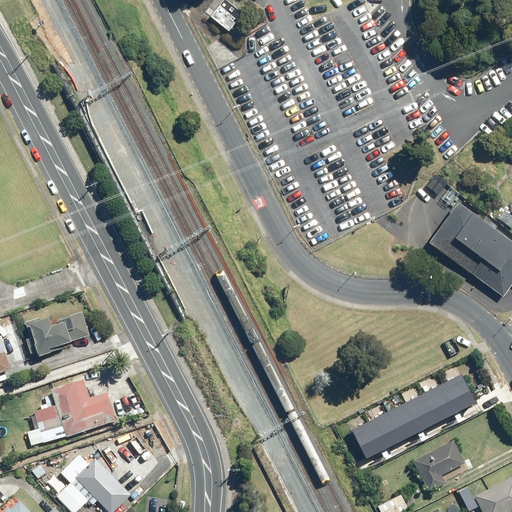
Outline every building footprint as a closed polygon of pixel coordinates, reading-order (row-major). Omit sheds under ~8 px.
[(228,1),(216,18),(235,31),(247,14),(228,1)] [(441,195),(449,184),(439,176),(430,187),(441,195)] [(452,206),(462,194),(453,187),(443,198),(452,206)] [(511,291),(511,240),(463,204),(434,243),(507,298),(511,291)] [(511,227),(511,214),(508,211),(502,220),(511,227)] [(25,327),(34,353),(91,335),(82,309),(25,327)] [(0,372),(13,368),(7,351),(1,353),(0,348),(0,372)] [(351,427),(364,455),(478,402),(464,374),(351,427)] [(52,390),(69,438),(120,420),(110,392),(92,398),(85,379),(52,390)] [(443,474),(465,463),(453,440),(416,459),(431,490),(447,482),(443,474)] [(96,457),(77,474),(112,511),(114,511),(132,495),(96,457)] [(48,472),(42,464),(33,470),(40,479),(48,472)] [(511,477),(478,496),(485,511),(510,511),(511,511),(511,477)] [(73,483),(60,496),(75,511),(78,511),(90,500),(73,483)] [(479,506),(468,487),(460,492),(471,510),(479,506)] [(382,511),(403,511),(411,508),(403,493),(379,506),(382,511)] [(32,511),(23,501),(12,510),(10,508),(4,511),(32,511)]
